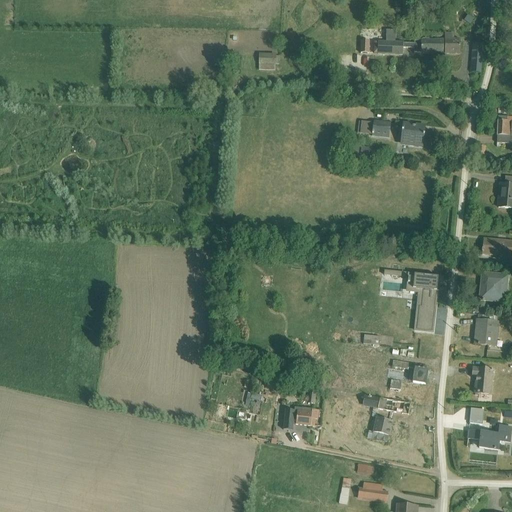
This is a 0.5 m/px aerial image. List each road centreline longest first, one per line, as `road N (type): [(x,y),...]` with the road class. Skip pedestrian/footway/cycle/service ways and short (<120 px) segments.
road 1 (residential): [(443,486),(451,294),(468,141),(492,25)]
road 2 (unknown): [(480,96),(377,85),(362,75),(356,56)]
